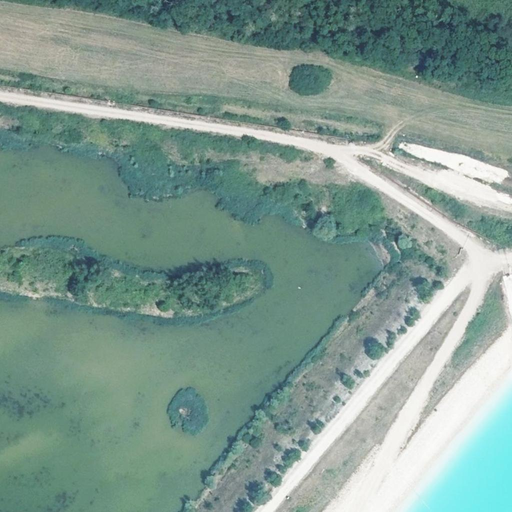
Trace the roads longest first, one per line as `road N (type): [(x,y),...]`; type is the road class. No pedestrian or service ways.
road 1 (track): [(0,100),(313,148),(338,156),(484,254)]
road 2 (track): [(484,254),(256,511)]
road 3 (track): [(338,156),(368,150),(511,208)]
